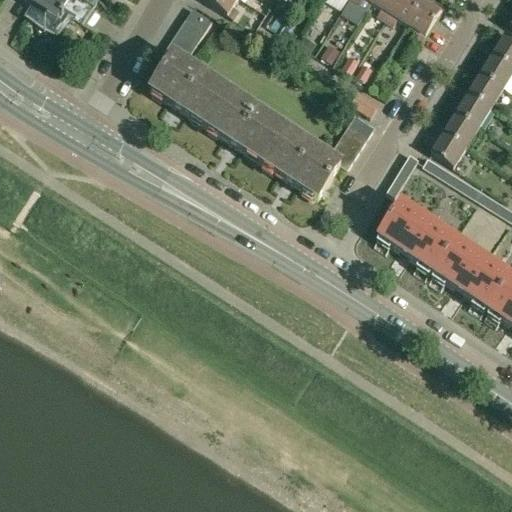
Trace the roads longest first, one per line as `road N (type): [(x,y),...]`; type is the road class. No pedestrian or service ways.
road 1 (tertiary): [(511,407),(254,237),(81,137)]
road 2 (residential): [(335,221),(431,70),(444,65),(474,0)]
road 3 (residential): [(81,137),(160,0)]
